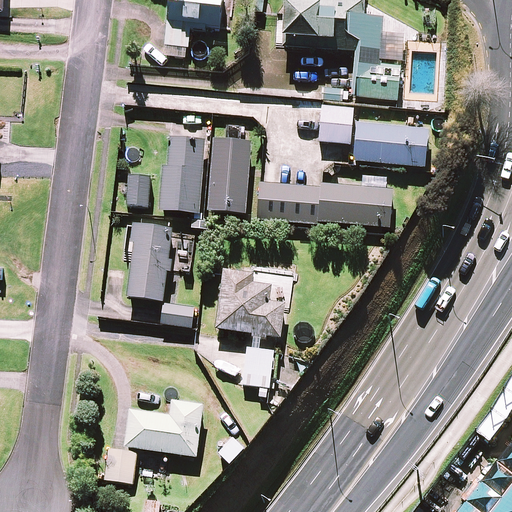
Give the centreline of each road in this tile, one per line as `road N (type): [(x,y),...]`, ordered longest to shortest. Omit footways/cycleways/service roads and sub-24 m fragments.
road 1 (residential): [(33,511),(93,0)]
road 2 (trunk): [(495,266),(325,511)]
